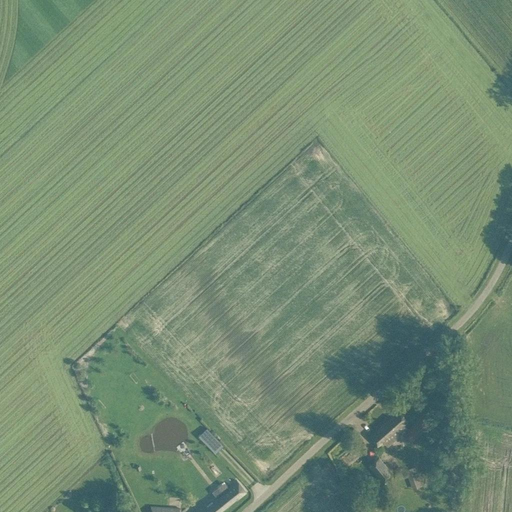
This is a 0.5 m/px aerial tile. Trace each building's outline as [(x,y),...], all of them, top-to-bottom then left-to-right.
[(412,440),(429,426),(422,417),(408,429),(404,424),(409,419),(400,409),(370,437),(378,446),(401,427),(405,431),(404,431),(412,440)] [(207,427),(198,435),(215,453),(223,445),(207,427)] [(392,472),(379,456),(368,465),(381,481),(392,472)] [(412,481),(415,488),(423,485),(420,478),(412,481)] [(216,496),(196,511),(218,511),(245,491),(237,480),(227,487),(229,489),(218,498),(216,496)]
